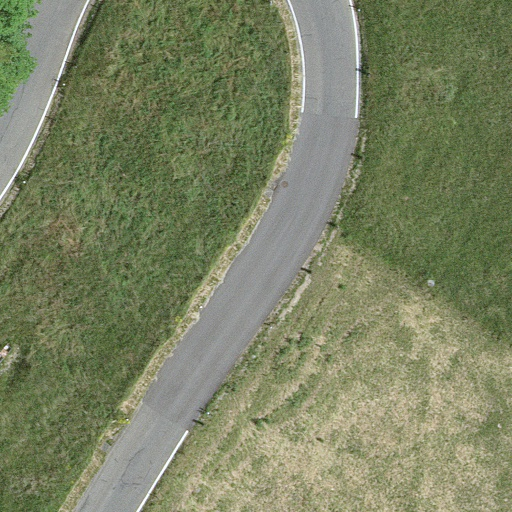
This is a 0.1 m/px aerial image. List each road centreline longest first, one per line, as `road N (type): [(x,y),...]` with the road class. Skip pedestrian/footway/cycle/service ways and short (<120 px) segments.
road 1 (unclassified): [(106,511),(288,230),(322,144),(332,61),(322,0)]
road 2 (unclassified): [(65,0),(0,142)]
